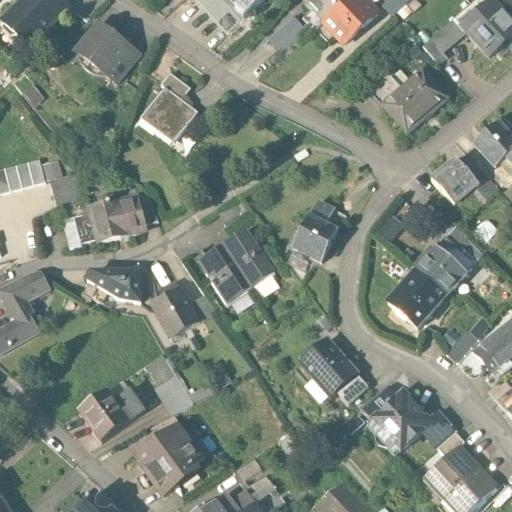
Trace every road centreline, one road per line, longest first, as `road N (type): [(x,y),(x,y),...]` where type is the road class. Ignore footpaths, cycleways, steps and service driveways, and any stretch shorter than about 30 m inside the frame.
road 1 (residential): [(407,185),(372,221),(354,262),(355,339),(440,392),(511,466)]
road 2 (residential): [(113,0),(254,101),(407,185)]
road 3 (residential): [(0,384),(141,511)]
road 4 (residential): [(511,93),(407,185)]
